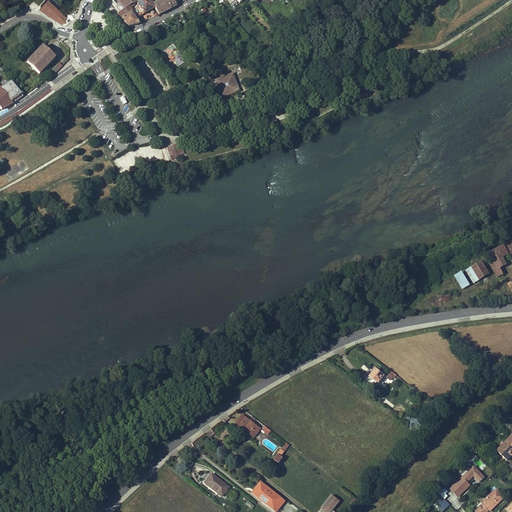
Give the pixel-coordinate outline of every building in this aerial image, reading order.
[(64,22),(67,17),(48,0),(45,0),(42,6),(40,8),(49,15),(64,22)] [(136,3),(141,0),(115,0),(123,10),(132,5),(136,3)] [(141,8),(151,2),(149,0),(141,0),(136,3),(139,9),(141,8)] [(176,6),(172,0),(160,0),(152,5),(154,8),(158,15),(176,6)] [(152,5),(151,2),(141,8),(139,9),(136,11),(132,13),(136,20),(138,24),(141,22),(138,17),(154,8),(152,5)] [(118,14),(121,19),(131,13),(132,13),(136,11),(132,5),(123,10),(118,14)] [(131,13),(121,19),(128,27),(138,24),(136,20),(132,13),(131,13)] [(27,62),(39,74),(55,58),(43,46),(27,62)] [(232,74),(225,77),(227,82),(229,83),(235,81),(232,74)] [(227,82),(225,77),(216,80),(217,82),(216,82),(220,94),(221,93),(222,91),(222,90),(224,89),(226,90),(227,92),(226,93),(225,95),(225,96),(237,92),(239,91),(238,90),(235,81),(229,83),(227,82)] [(12,104),(22,97),(11,82),(1,89),(3,91),(12,104)] [(0,107),(2,110),(12,104),(3,91),(1,89),(0,88),(0,87),(0,107)] [(150,153),(146,145),(114,160),(120,173),(141,163),(138,158),(150,153)] [(173,156),(174,159),(176,158),(175,157),(184,154),(180,145),(176,146),(176,145),(169,147),(167,148),(170,157),(173,156)] [(511,242),(492,253),(494,258),(500,268),(506,265),(502,256),(508,253),(510,258),(511,256),(511,242)] [(503,275),(500,268),(494,258),(489,261),(497,278),(503,275)] [(489,274),(482,262),(472,268),(479,280),(489,274)] [(479,280),(472,268),(469,269),(467,271),(474,284),(479,280)] [(470,286),(462,273),(460,274),(456,277),(463,290),(470,286)] [(378,384),(384,376),(376,370),(375,370),(370,377),(378,384)] [(393,379),(395,375),(392,372),(387,378),(391,381),(393,379)] [(431,403),(422,396),(421,399),(429,405),(431,403)] [(385,398),(383,401),(392,408),(394,405),(385,398)] [(249,421),(242,415),(236,423),(253,437),(259,429),(252,423),(249,421)] [(511,450),(511,436),(505,443),(501,448),(497,451),(507,461),(511,455),(510,453),(511,450)] [(280,457),(286,449),(283,447),(277,455),(280,457)] [(485,477),(474,465),(450,488),(458,497),(471,485),(468,482),(474,476),(480,483),(485,477)] [(228,488),(211,475),(204,484),(221,497),(228,488)] [(282,499),(261,483),(257,489),(259,491),(256,494),(263,499),(262,501),(274,510),(282,499)] [(256,494),(259,491),(257,489),(253,493),(262,501),(263,499),(256,494)] [(497,503),(503,497),(496,490),(490,496),(491,497),(489,499),(487,498),(481,504),(482,505),(476,511),(487,511),(489,511),(498,504),(497,503)] [(325,511),(331,511),(340,501),(332,495),(322,509),(325,511)] [(450,505),(439,495),(438,496),(435,500),(445,510),(446,509),(450,505)] [(276,511),(277,511),(285,501),(282,499),(274,510),(276,511)]
